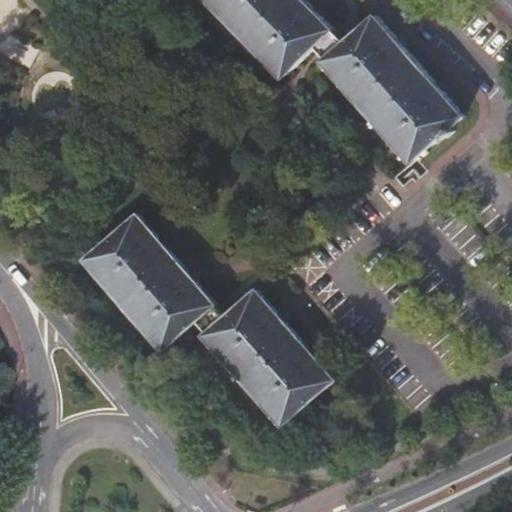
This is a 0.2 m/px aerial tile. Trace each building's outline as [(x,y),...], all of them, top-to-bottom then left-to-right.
[(338,33),(305,0),(213,0),(289,78),(321,50),(338,33)] [(470,123),(380,20),(351,46),(332,63),(420,166),(470,123)] [(332,63),(351,46),(338,33),(321,50),(332,63)] [(168,350),(199,324),(217,309),(141,220),(92,261),(168,350)] [(337,384),(259,294),(227,320),(209,336),(286,427),(337,384)] [(209,336),(227,320),(217,309),(199,324),(209,336)]
